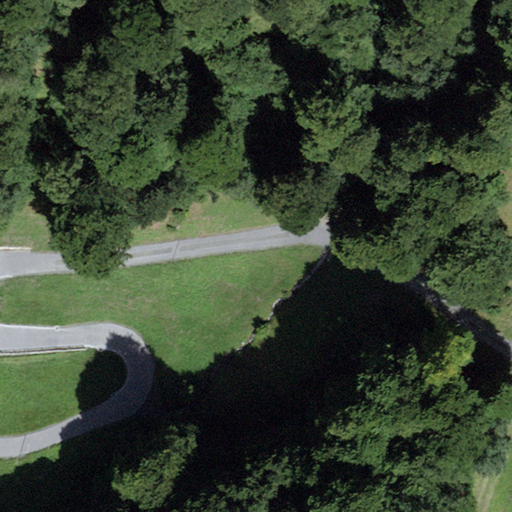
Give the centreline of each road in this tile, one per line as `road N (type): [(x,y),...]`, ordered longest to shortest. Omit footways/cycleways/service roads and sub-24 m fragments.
road 1 (track): [(511,328),(445,278),(333,235),(31,251),(0,260)]
road 2 (track): [(0,322),(36,328),(119,321),(142,329),(155,353),(148,378),(121,402),(50,429),(0,425)]
